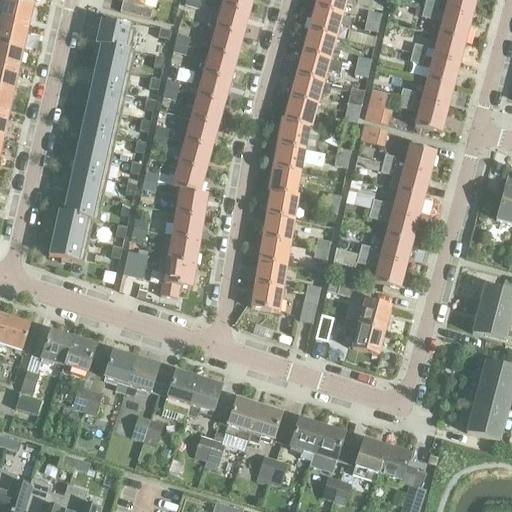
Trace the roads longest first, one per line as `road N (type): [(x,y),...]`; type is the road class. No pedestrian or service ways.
road 1 (residential): [(291,0),(254,128),(215,346)]
road 2 (residential): [(5,282),(70,0)]
road 3 (residential): [(477,131),(410,384),(399,400)]
road 4 (residential): [(5,282),(215,346)]
road 5 (residential): [(215,346),(399,400)]
road 6 (residential): [(511,0),(477,131)]
